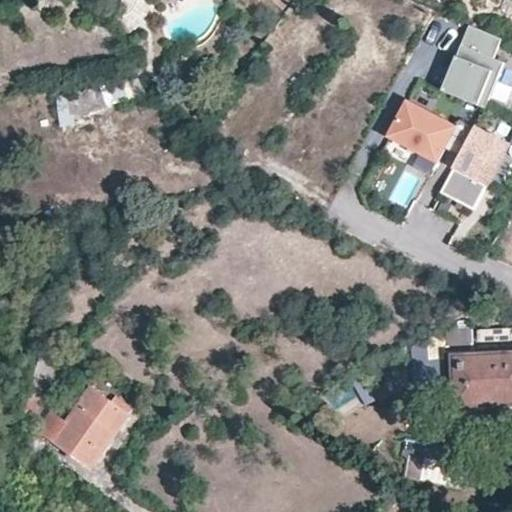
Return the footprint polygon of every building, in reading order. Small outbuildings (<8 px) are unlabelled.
[(467,28),(439,91),(482,109),(504,60),(492,55),(498,42),(467,28)] [(403,97),(383,134),(434,161),(453,124),(403,97)] [(471,125),(448,168),(454,172),(445,189),(472,203),(481,185),(486,188),(509,145),(471,125)] [(328,341),(332,328),(303,320),(299,333),(328,341)] [(472,354),(471,329),(441,329),(441,337),(425,337),(426,363),(444,362),(444,355),(472,354)] [(46,384),(53,355),(38,351),(21,415),(31,418),(40,384),(46,384)] [(511,369),(471,371),(470,361),(454,361),(457,432),(511,429),(511,369)] [(103,447),(130,410),(113,398),(108,404),(89,392),(65,425),(48,413),(35,431),(88,468),(103,447)]
